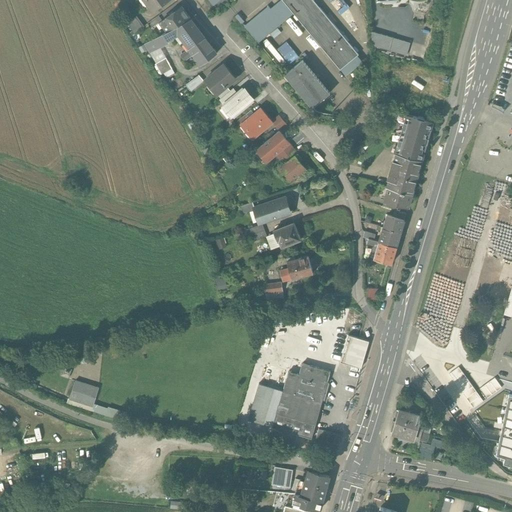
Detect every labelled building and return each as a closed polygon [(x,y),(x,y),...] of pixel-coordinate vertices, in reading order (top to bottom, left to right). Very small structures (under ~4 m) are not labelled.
[(144,0),(153,12),(169,0),(144,0)] [(358,55),(313,0),(281,0),(340,70),(358,55)] [(181,6),(161,21),(164,25),(162,26),(167,32),(190,19),(181,6)] [(136,16),(127,23),(135,33),(144,26),(136,16)] [(167,32),(163,34),(167,41),(167,40),(173,37),(174,35),(176,37),(178,35),(189,49),(180,56),(184,61),(193,55),(201,64),(216,53),(190,19),(167,32)] [(410,43),(371,32),(372,45),(406,56),(410,43)] [(163,34),(145,44),(150,53),(169,43),(167,40),(167,41),(163,34)] [(165,59),(156,64),(162,74),(171,69),(165,59)] [(329,94),(302,61),(285,76),(311,109),(329,94)] [(236,79),(224,64),(205,80),(217,94),(226,86),(236,79)] [(171,69),(164,74),(166,78),(174,74),(171,69)] [(199,75),(185,85),(190,91),(203,82),(199,75)] [(226,86),(217,94),(221,99),(230,91),(226,86)] [(389,90),(382,88),(380,94),(387,96),(389,90)] [(221,99),(220,100),(224,105),(238,94),(233,89),(230,91),(221,99)] [(224,105),(223,106),(233,117),(253,100),(244,89),(238,94),(224,105)] [(250,119),(244,124),(254,136),(271,122),(261,110),(250,119)] [(398,113),(390,142),(398,144),(406,115),(398,113)] [(246,114),(238,122),(241,126),(244,124),(250,119),(246,114)] [(418,118),(406,115),(398,144),(395,153),(397,154),(422,161),(427,145),(429,139),(428,139),(433,122),(424,120),(424,119),(418,117),(418,118)] [(279,131),(258,148),(269,160),(275,155),(289,143),(279,131)] [(289,143),(275,155),(280,160),(294,148),(289,143)] [(294,148),(280,160),(284,165),(295,156),(296,156),(299,154),(294,148)] [(422,161),(397,154),(393,167),(391,166),(389,174),(391,175),(387,187),(388,188),(412,195),(422,161)] [(284,165),(277,171),(288,184),(299,175),(306,169),(305,168),(296,156),(295,156),(284,165)] [(306,169),(299,175),(303,180),(313,172),(308,166),(305,168),(306,169)] [(412,195),(388,188),(384,201),(385,202),(398,205),(408,209),(412,195)] [(255,208),(253,208),(254,210),(258,223),(289,213),(284,198),(255,208)] [(253,202),(240,206),(243,214),(254,210),(253,208),(255,208),(253,202)] [(398,205),(385,202),(383,207),(394,210),(396,211),(398,205)] [(396,211),(394,210),(392,217),(404,220),(406,214),(396,211)] [(392,217),(387,215),(383,228),(401,233),(405,221),(404,220),(392,217)] [(294,223),(274,231),(275,233),(273,234),(274,237),(276,236),(278,241),(279,240),(282,247),(294,242),(296,242),(298,242),(299,241),(300,240),(300,238),(300,237),(299,235),(298,234),(294,223)] [(262,224),(239,233),(242,239),(252,235),(255,241),(267,237),(262,224)] [(401,234),(383,228),(382,233),(379,242),(396,248),(401,234)] [(378,236),(361,231),(362,238),(368,239),(376,242),(378,236)] [(396,248),(379,242),(374,259),(391,265),(396,248)] [(308,256),(287,262),(289,269),(281,271),(284,281),(313,273),(308,256)] [(282,283),(264,285),(265,293),(283,291),(282,283)] [(369,341),(348,335),(340,361),(361,368),(369,341)] [(84,351),(84,352),(80,352),(80,355),(79,355),(79,356),(55,357),(55,363),(90,362),(90,351),(84,351)] [(442,361),(428,372),(458,412),(472,401),(442,361)] [(300,374),(289,371),(272,426),(312,438),(323,399),(325,400),(330,383),(328,382),(331,371),(303,363),(300,374)] [(99,388),(75,380),(69,398),(93,406),(94,403),(99,388)] [(511,395),(509,395),(496,455),(505,457),(503,463),(511,465),(511,395)] [(121,410),(108,406),(108,408),(94,403),(93,406),(92,410),(118,418),(121,410)] [(421,416),(399,409),(392,433),(414,439),(414,438),(426,442),(431,427),(433,420),(421,417),(421,416)] [(342,435),(319,429),(316,439),(339,446),(342,435)] [(421,442),(418,449),(432,453),(434,446),(421,442)] [(289,469),(275,467),(272,484),(286,486),(289,469)] [(326,486),(306,480),(302,494),(322,500),(326,486)] [(322,500),(302,494),(296,494),(293,503),(319,510),(322,500)]
